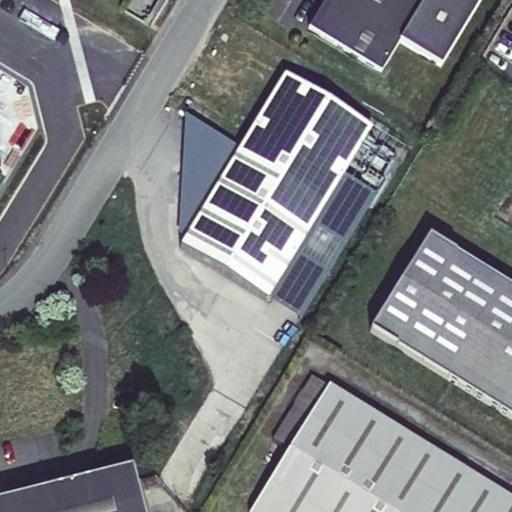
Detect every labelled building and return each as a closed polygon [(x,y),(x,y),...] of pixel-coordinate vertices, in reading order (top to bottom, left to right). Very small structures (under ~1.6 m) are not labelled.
[(326,0),(309,30),(381,74),(400,42),(441,67),(481,0),(326,0)] [(371,128),(285,76),(240,149),(186,238),(181,246),(265,298),(342,175),(371,128)] [(186,238),(240,149),(216,134),(185,115),(177,232),(186,238)] [(342,175),(265,298),(298,319),(375,196),(342,175)] [(370,332),(511,419),(511,288),(429,237),(370,332)] [(272,440),(289,450),(329,387),(312,376),(272,440)] [(251,511),(511,511),(511,500),(329,387),(289,450),(251,511)] [(0,511),(142,511),(132,469),(46,491),(0,502),(0,511)]
